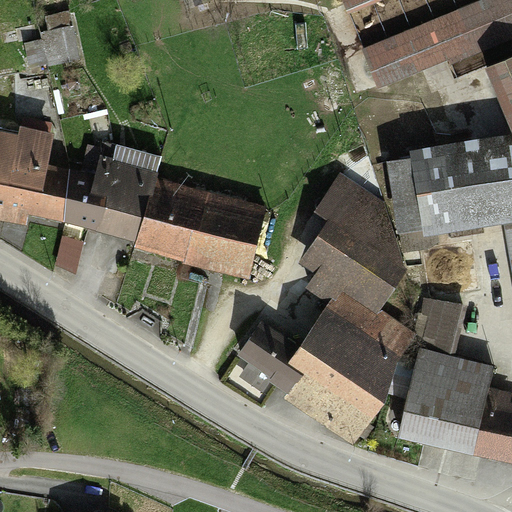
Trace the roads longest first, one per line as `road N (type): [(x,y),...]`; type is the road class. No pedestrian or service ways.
road 1 (tertiary): [(0,268),(292,450),(459,511)]
road 2 (residential): [(0,457),(125,470),(262,511)]
